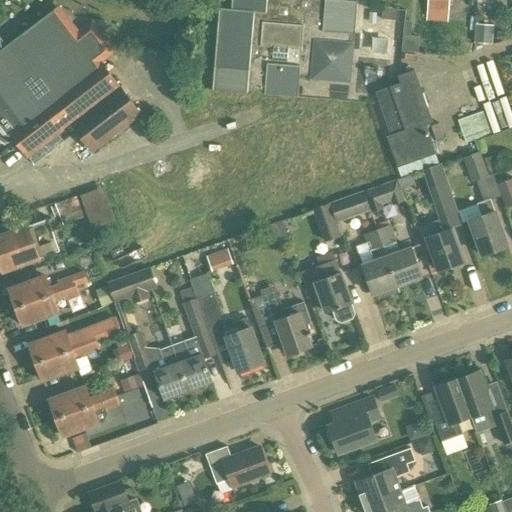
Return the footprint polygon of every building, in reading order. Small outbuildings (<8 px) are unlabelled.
[(214,67),(212,90),(247,93),(248,89),(264,90),(264,94),(297,97),(298,74),(310,75),(310,79),(349,82),(352,44),(349,43),(350,34),(354,34),(357,4),(357,1),(338,0),(322,0),(323,5),(313,4),(313,0),(231,0),(231,9),(219,8),(214,67)] [(428,0),(428,8),(449,9),(449,0),(428,0)] [(382,8),(381,18),(398,20),(399,10),(382,8)] [(0,121),(27,157),(70,125),(120,87),(101,62),(115,51),(101,32),(82,33),(65,46),(43,18),(6,46),(0,39),(0,121)] [(440,48),(438,22),(405,23),(406,50),(440,48)] [(476,24),(474,42),(492,44),(494,25),(476,24)] [(375,34),(375,52),(392,52),(391,34),(375,34)] [(389,86),(375,91),(379,105),(376,106),(387,136),(397,167),(436,153),(425,125),(432,122),(414,70),(397,76),(399,83),(389,86)] [(120,87),(70,125),(91,152),(141,114),(120,87)] [(483,111),(458,120),(461,127),(467,142),(491,134),(483,111)] [(439,123),(431,125),(437,143),(445,140),(439,123)] [(480,152),(464,157),(472,182),(477,180),(488,175),(480,152)] [(492,156),(484,159),(490,173),(498,170),(492,156)] [(441,163),(422,170),(436,209),(455,203),(441,163)] [(511,178),(497,184),(501,195),(502,194),(506,207),(511,205),(511,178)] [(397,179),(363,191),(370,211),(370,210),(371,213),(382,208),(383,212),(395,208),(393,204),(404,200),(397,179)] [(103,187),(81,195),(93,228),(115,221),(103,187)] [(363,191),(329,203),(340,236),(341,236),(340,233),(345,231),(341,221),(370,211),(363,191)] [(75,198),(56,205),(63,225),(66,224),(67,227),(84,221),(75,198)] [(482,216),(468,221),(481,255),(508,246),(495,211),(491,198),(484,201),(477,203),(482,216)] [(329,203),(313,209),(325,242),(340,236),(329,203)] [(433,235),(426,238),(438,272),(464,263),(452,229),(447,217),(440,219),(429,223),(433,235)] [(27,224),(0,233),(0,264),(3,273),(40,260),(39,258),(59,251),(48,220),(28,227),(27,224)] [(388,220),(375,224),(377,229),(376,229),(397,287),(421,278),(410,247),(399,251),(388,220)] [(373,260),(362,264),(373,295),(379,293),(381,299),(398,293),(396,287),(397,287),(376,229),(364,234),(373,260)] [(228,248),(206,256),(212,271),(233,263),(228,248)] [(324,278),(314,282),(322,305),(325,312),(333,309),(337,320),(342,322),(352,318),(355,313),(351,302),(352,302),(341,272),(336,259),(319,265),(324,278)] [(150,267),(107,282),(114,303),(131,297),(133,303),(149,297),(147,292),(157,288),(150,267)] [(45,275),(8,288),(15,307),(87,281),(83,271),(57,280),(58,283),(49,286),(45,275)] [(87,281),(15,307),(22,326),(58,313),(54,301),(64,298),(65,300),(80,295),(76,285),(87,282),(87,281)] [(262,295),(249,300),(259,327),(275,322),(282,340),(287,355),(311,346),(306,333),(310,331),(307,324),(311,322),(307,310),(304,301),(298,303),(283,309),(275,285),(260,290),(262,295)] [(107,286),(96,290),(101,306),(113,302),(107,286)] [(214,292),(197,298),(205,321),(219,316),(222,315),(214,292)] [(184,341),(172,345),(188,391),(212,382),(204,361),(218,355),(213,341),(205,321),(197,298),(183,303),(195,337),(201,354),(190,358),(184,341)] [(115,316),(99,322),(104,338),(121,332),(115,316)] [(226,336),(224,337),(233,360),(237,373),(264,363),(251,327),(247,318),(235,322),(238,332),(226,336)] [(65,330),(28,343),(35,363),(96,341),(93,331),(77,336),(75,331),(66,334),(65,330)] [(141,331),(127,336),(135,358),(133,359),(141,381),(156,375),(158,380),(165,399),(188,391),(172,345),(160,350),(147,348),(141,331)] [(96,341),(35,363),(42,381),(78,368),(75,357),(83,354),(84,356),(100,351),(96,341)] [(128,344),(113,350),(118,363),(133,357),(128,344)] [(479,370),(457,378),(471,416),(486,411),(492,427),(497,425),(504,444),(511,441),(511,424),(507,410),(496,414),(493,408),(479,370)] [(435,390),(421,396),(430,420),(433,419),(442,441),(462,434),(458,421),(471,416),(457,378),(434,386),(435,390)] [(394,383),(376,390),(381,403),(399,396),(394,383)] [(85,385),(48,398),(55,418),(116,396),(112,386),(97,392),(98,394),(89,397),(85,385)] [(333,423),(327,425),(338,454),(376,440),(370,424),(382,420),(378,409),(373,395),(350,403),(355,415),(333,423)] [(116,396),(55,418),(62,437),(99,424),(103,422),(107,413),(106,411),(119,406),(116,396)] [(79,447),(94,445),(91,431),(77,433),(79,447)] [(432,434),(419,440),(425,453),(438,447),(432,434)] [(227,446),(205,454),(216,485),(230,480),(232,488),(270,474),(259,446),(231,456),(227,446)] [(359,493),(353,495),(357,506),(401,490),(396,477),(410,472),(407,463),(415,460),(410,448),(387,457),(391,468),(372,475),(354,481),(359,493)] [(105,511),(101,511),(141,511),(137,498),(128,501),(121,480),(98,489),(105,511)] [(401,490),(357,506),(359,511),(429,511),(428,506),(422,508),(419,499),(406,504),(401,490)] [(505,511),(501,500),(489,504),(491,511),(505,511)]
